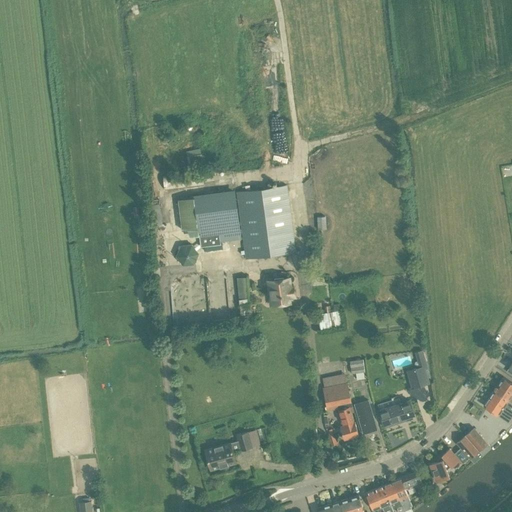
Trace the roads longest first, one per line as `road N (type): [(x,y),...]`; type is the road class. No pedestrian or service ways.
road 1 (track): [(162,270),(309,256),(276,0)]
road 2 (tertiary): [(220,511),(380,467),(421,447),(511,328)]
